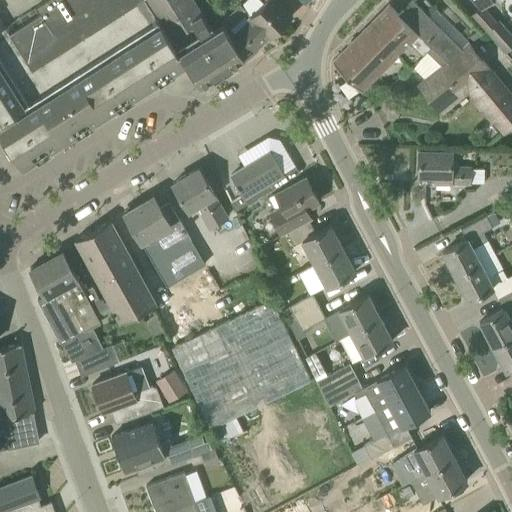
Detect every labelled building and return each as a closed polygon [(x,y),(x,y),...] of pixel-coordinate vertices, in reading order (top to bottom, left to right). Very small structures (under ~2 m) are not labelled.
[(158,82),(157,79),(172,70),(173,72),(188,63),(182,55),(172,38),(146,0),(46,0),(36,7),(40,14),(10,34),(5,27),(0,18),(0,131),(23,168),(36,159),(35,156),(49,147),(51,150),(77,133),(75,131),(91,121),(92,124),(118,107),(116,105),(131,95),(133,98),(158,82)] [(224,47),(213,30),(194,0),(146,0),(172,38),(182,55),(188,63),(200,82),(204,83),(234,64),(224,47)] [(277,0),(262,0),(264,1),(251,14),(240,3),(222,20),(224,23),(245,57),(247,58),(270,36),(292,15),(277,0)] [(462,49),(415,1),(413,0),(412,0),(399,13),(390,3),(333,61),(362,89),(399,52),(425,78),(462,49)] [(474,0),(479,5),(482,8),(486,5),(491,0),(474,0)] [(507,51),(511,46),(511,32),(500,19),(499,20),(486,5),(482,8),(479,5),(472,12),(488,30),(507,51)] [(234,64),(244,57),(245,57),(224,23),(213,30),(224,47),(234,64)] [(511,124),(511,94),(469,43),(462,49),(425,78),(419,84),(442,112),(469,89),(504,132),(511,124)] [(284,172),(271,150),(231,174),(237,183),(235,184),(242,195),(231,201),(237,210),(303,170),(302,169),(298,171),(295,166),(296,166),(296,165),(284,172)] [(436,183),(470,183),(471,166),(452,166),(452,150),(420,150),(419,175),(436,176),(436,183)] [(228,216),(199,167),(173,183),(189,210),(199,204),(203,212),(201,213),(209,227),(228,216)] [(302,222),(297,213),(319,201),(306,176),(276,192),(283,205),(271,212),(282,233),(287,230),(302,222)] [(166,214),(154,194),(124,211),(184,313),(201,303),(176,260),(197,248),(174,209),(166,214)] [(456,275),(481,262),(482,261),(474,246),(487,240),(483,231),(493,226),(486,214),(462,227),(467,238),(443,251),(456,275)] [(316,232),(310,220),(312,219),(311,218),(302,222),(287,230),(294,244),(302,240),(315,263),(344,247),(331,224),(316,232)] [(153,304),(157,303),(111,219),(76,238),(83,253),(109,299),(114,309),(121,321),(153,304)] [(327,286),(356,270),(344,247),(315,263),(327,286)] [(38,299),(61,342),(62,341),(72,361),(75,359),(82,375),(119,360),(113,344),(99,350),(88,355),(76,333),(87,328),(101,320),(99,317),(92,304),(75,273),(83,269),(76,257),(69,261),(63,250),(61,250),(62,252),(32,268),(31,267),(30,267),(45,295),(38,299)] [(511,273),(507,277),(503,268),(489,276),(482,261),(481,262),(456,275),(469,299),(493,286),(499,297),(511,290),(511,273)] [(511,290),(499,297),(504,308),(480,321),(493,345),(511,334),(511,290)] [(296,317),(319,305),(313,292),(290,305),(291,308),(295,316),(296,317)] [(352,332),(381,317),(369,294),(339,309),(352,332)] [(102,299),(92,304),(99,317),(114,309),(109,299),(106,301),(104,298),(102,299)] [(212,427),(236,415),(312,379),(274,298),(172,346),(210,427),(212,427)] [(296,317),(303,330),(326,317),(319,305),(296,317)] [(295,316),(288,319),(289,321),(296,333),(303,330),(296,317),(295,316)] [(353,361),(364,356),(393,340),(381,317),(352,332),(341,338),(353,361)] [(511,334),(493,345),(506,369),(511,365),(511,334)] [(35,411),(20,343),(0,346),(0,417),(0,418),(2,418),(8,447),(39,441),(33,411),(35,411)] [(323,392),(357,374),(350,362),(317,380),(323,392)] [(418,387),(406,364),(363,386),(357,374),(323,392),(329,404),(340,399),(355,391),(358,396),(366,392),(376,409),(418,387)] [(138,368),(127,371),(92,384),(94,388),(92,390),(95,399),(98,399),(103,411),(111,408),(116,423),(164,405),(157,387),(152,384),(148,386),(143,370),(138,368)] [(182,380),(163,391),(169,402),(188,390),(182,380)] [(376,409),(388,432),(400,425),(401,425),(430,410),(418,387),(376,409)] [(162,443),(154,420),(112,436),(124,470),(136,466),(139,475),(193,455),(187,439),(172,444),(170,440),(162,443)] [(374,439),(365,444),(371,457),(394,445),(387,432),(388,432),(387,432),(374,439)] [(414,449),(404,455),(416,478),(455,456),(443,433),(414,449)] [(365,444),(352,451),(358,463),(371,457),(365,444)] [(394,445),(371,457),(378,469),(394,461),(400,457),(394,445)] [(428,501),(438,495),(468,480),(455,456),(416,478),(428,501)] [(156,511),(164,511),(195,501),(184,471),(146,485),(156,511)] [(43,511),(38,496),(40,496),(32,474),(0,486),(0,511),(43,511)] [(235,486),(224,490),(228,499),(238,495),(235,486)] [(199,511),(195,501),(164,511),(199,511)] [(429,511),(424,502),(405,511),(429,511)]
